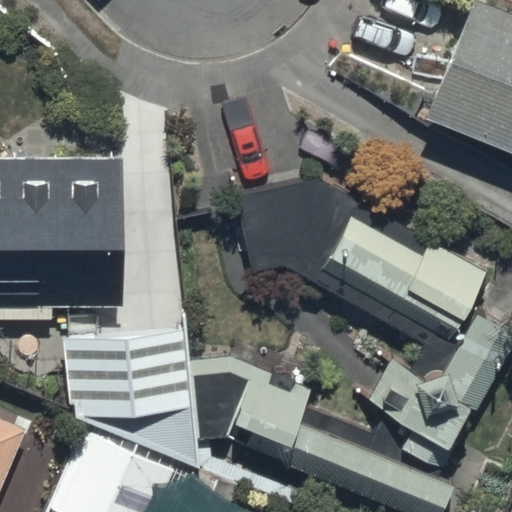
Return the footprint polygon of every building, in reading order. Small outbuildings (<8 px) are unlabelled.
[(511,8),(492,0),(471,0),(426,113),(511,147),(511,8)] [(123,153),(0,153),(0,303),(124,303),(123,153)] [(232,186),(252,279),(305,272),(420,337),(409,363),(386,349),(362,392),(443,432),(459,398),(477,409),(511,341),(511,321),(467,297),(491,266),(324,172),(232,186)] [(186,319),(62,330),(73,408),(200,460),(200,436),(231,430),(280,455),(420,511),(437,511),(451,479),(296,414),(306,387),(229,350),(189,355),(186,319)] [(0,488),(27,425),(0,413),(0,488)] [(93,432),(59,507),(69,511),(151,511),(171,468),(93,432)]
